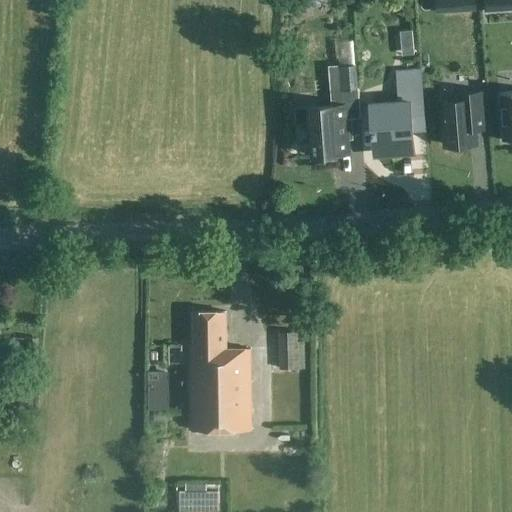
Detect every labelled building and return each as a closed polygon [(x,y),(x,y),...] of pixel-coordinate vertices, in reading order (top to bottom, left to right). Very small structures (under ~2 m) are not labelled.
[(338,66),(341,92),(358,91),(356,65),(338,66)] [(374,160),(419,156),(415,110),(427,109),(424,72),(396,74),(398,102),(370,104),(374,160)] [(511,92),(499,93),(503,141),(511,140),(511,92)] [(443,103),(446,146),(474,144),(473,129),(484,128),(483,116),(482,94),(469,94),(459,95),(459,101),(443,103)] [(349,121),(345,121),(344,106),(310,109),(297,110),(298,125),(300,142),(312,141),(313,157),(348,154),(347,138),(351,138),(349,121)] [(194,346),(192,346),(193,431),(252,430),(251,349),(226,349),(226,311),(194,312),(194,346)] [(304,332),(280,333),(282,369),(306,368),(304,332)] [(5,362),(5,374),(15,374),(15,362),(5,362)]
